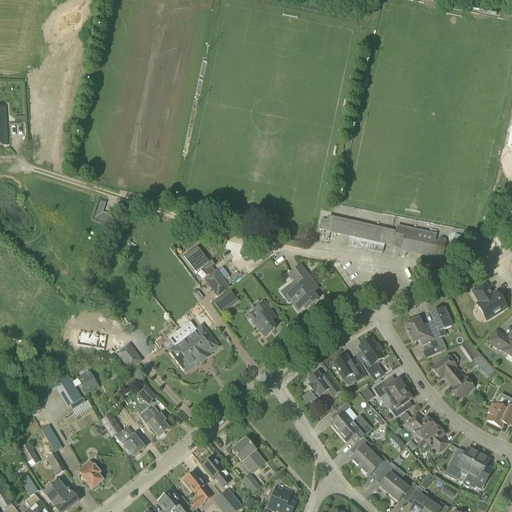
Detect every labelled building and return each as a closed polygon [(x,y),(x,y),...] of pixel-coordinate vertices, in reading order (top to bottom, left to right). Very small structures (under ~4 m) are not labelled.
[(103,213),(94,220),(112,226),(115,217),(103,213)] [(433,242),(434,238),(433,235),(416,231),(414,233),(384,227),(383,231),(331,220),(331,218),(326,217),(320,243),(400,254),(400,251),(441,259),(444,244),(443,244),(443,242),(442,240),(440,239),(438,239),(437,240),(436,243),(433,242)] [(192,246),(180,256),(194,274),(200,269),(204,274),(215,266),(210,260),(206,263),(192,246)] [(305,310),(318,300),(308,287),(314,283),(300,266),(289,274),(299,287),(286,296),(291,302),(298,311),(303,307),(305,310)] [(217,298),(230,288),(216,271),(203,281),(217,298)] [(491,296),(488,290),(489,290),(485,284),(472,292),(479,303),(477,305),(486,321),(506,308),(497,293),(491,296)] [(231,292),(213,307),(221,317),(240,303),(231,292)] [(253,312),(248,316),(264,337),(275,329),(271,323),(276,319),(264,302),(252,311),(253,312)] [(429,328),(434,340),(435,339),(435,341),(445,336),(443,331),(452,327),(444,308),(430,314),(435,325),(430,327),(430,328),(429,328)] [(434,340),(429,328),(423,331),(418,320),(407,324),(406,327),(408,331),(407,331),(410,338),(411,337),(413,341),(415,342),(420,340),(423,345),(434,340)] [(195,331),(189,324),(180,332),(203,362),(210,356),(209,354),(218,347),(202,326),(195,331)] [(511,332),(508,339),(496,331),(488,343),(511,359),(511,332)] [(180,332),(170,339),(176,346),(169,351),(185,373),(195,365),(196,367),(203,362),(180,332)] [(81,333),(79,346),(106,351),(109,338),(99,336),(99,335),(91,334),(91,335),(81,333)] [(376,346),(372,339),(361,346),(362,348),(362,352),(367,359),(360,363),(370,378),(374,383),(378,381),(374,375),(381,371),(377,365),(380,363),(379,361),(384,358),(381,353),(383,352),(378,345),(376,346)] [(472,362),(477,358),(467,343),(462,347),(472,362)] [(129,372),(142,362),(129,345),(116,355),(129,372)] [(353,369),(346,356),(338,360),(335,359),(333,368),(336,369),(343,381),(354,375),(359,383),(366,378),(359,365),(353,369)] [(448,382),(459,374),(454,368),(456,367),(455,367),(457,364),(458,362),(457,360),(455,357),(453,356),(451,356),(448,358),(447,357),(432,370),(440,380),(444,377),(448,382)] [(43,367),(44,359),(37,358),(36,367),(43,367)] [(478,358),(473,364),(478,369),(484,363),(478,358)] [(86,395),(98,388),(90,373),(78,379),(86,395)] [(340,392),(327,374),(321,378),(318,373),(307,381),(310,385),(308,386),(315,395),(317,394),(319,397),(327,391),(332,398),(340,392)] [(459,374),(448,382),(453,388),(449,391),(458,401),(473,388),(465,378),(463,379),(459,374)] [(67,375),(49,385),(53,393),(56,392),(67,410),(82,400),(67,375)] [(390,400),(405,390),(405,388),(403,385),(401,385),(398,380),(389,387),(386,382),(373,390),(379,400),(386,395),(390,400)] [(148,407),(156,399),(146,388),(138,396),(148,407)] [(367,403),(373,399),(367,389),(360,393),(367,403)] [(405,390),(390,400),(394,406),(389,410),(395,419),(413,408),(409,402),(411,400),(409,397),(410,395),(408,392),(406,392),(405,390)] [(260,414),(247,400),(236,409),(249,424),(260,414)] [(92,411),(88,403),(73,413),(77,419),(92,411)] [(338,434),(352,422),(345,414),(351,409),(346,404),(337,412),(340,416),(330,425),(338,434)] [(508,427),(510,422),(511,418),(511,408),(506,405),(504,409),(495,405),(495,406),(493,405),(489,413),(491,414),(487,422),(500,428),(502,424),(508,427)] [(160,416),(153,408),(149,412),(148,411),(139,418),(147,427),(148,426),(158,439),(159,438),(160,439),(165,436),(164,434),(168,431),(163,424),(165,423),(160,416)] [(406,414),(400,419),(403,423),(409,419),(406,414)] [(122,432),(111,415),(101,422),(112,439),(120,434),(121,433),(122,432)] [(422,440),(435,427),(426,418),(423,422),(416,416),(407,426),(413,432),(422,440)] [(363,439),(365,437),(360,431),(352,422),(338,434),(346,443),(349,441),(355,447),(363,439)] [(61,465),(62,464),(69,460),(49,427),(42,432),(55,453),(61,465)] [(435,427),(422,440),(439,455),(448,445),(441,439),(444,435),(435,427)] [(135,437),(128,429),(122,434),(121,433),(120,434),(115,438),(122,447),(123,446),(133,459),(135,458),(136,459),(140,455),(139,454),(145,450),(135,437)] [(68,446),(76,441),(74,438),(66,442),(68,446)] [(359,469),(372,456),(367,451),(371,446),(363,439),(355,447),(354,447),(358,452),(350,460),(359,469)] [(252,476),(266,465),(256,452),(246,440),(232,452),(242,464),(252,476)] [(31,468),(40,463),(29,444),(20,450),(31,468)] [(460,463),(453,460),(444,475),(456,482),(460,475),(466,478),(468,474),(478,456),(468,449),(460,463)] [(66,472),(62,464),(61,465),(55,453),(45,459),(56,478),(66,472)] [(372,456),(359,469),(368,478),(376,470),(381,474),(390,465),(382,457),(378,461),(372,456)] [(471,486),(481,491),(493,470),(487,466),(489,462),(478,456),(468,474),(466,478),(464,481),(471,485),(471,486)] [(218,465),(213,459),(202,467),(213,481),(214,479),(222,489),(230,483),(226,478),(228,476),(224,471),(219,464),(218,465)] [(94,468),(89,462),(77,472),(82,477),(81,478),(92,491),(93,490),(95,492),(99,488),(98,486),(103,482),(98,476),(100,475),(94,467),(94,468)] [(326,473),(319,462),(306,469),(313,481),(326,473)] [(390,465),(381,474),(386,479),(379,488),(388,496),(399,482),(405,476),(391,464),(390,465)] [(29,497),(39,491),(24,467),(17,471),(24,481),(20,483),(29,497)] [(199,480),(194,474),(184,482),(195,496),(196,495),(198,497),(189,505),(195,511),(212,498),(204,488),(206,487),(200,479),(199,480)] [(252,495),(261,488),(250,475),(241,482),(252,495)] [(66,491),(58,481),(43,494),(51,503),(57,511),(66,511),(79,503),(72,495),(68,490),(66,491)] [(399,482),(388,496),(397,503),(405,494),(410,498),(418,488),(413,484),(409,489),(399,482)] [(3,511),(12,506),(0,486),(0,508),(0,509),(3,511)] [(292,511),(296,503),(289,500),(292,493),(277,487),(268,509),(274,511),(276,511),(277,511),(292,511)] [(409,511),(424,511),(430,504),(424,500),(428,495),(418,488),(411,498),(416,502),(409,511)] [(220,511),(239,511),(243,509),(228,491),(213,503),(220,511)] [(164,496),(165,497),(158,503),(164,511),(189,511),(183,504),(181,505),(171,492),(170,493),(169,492),(164,496)] [(38,502),(34,497),(25,504),(29,509),(25,511),(44,511),(46,510),(39,501),(38,502)] [(482,502),(479,508),(485,511),(488,505),(482,502)] [(430,504),(424,511),(447,511),(449,509),(440,503),(436,508),(430,504)]
